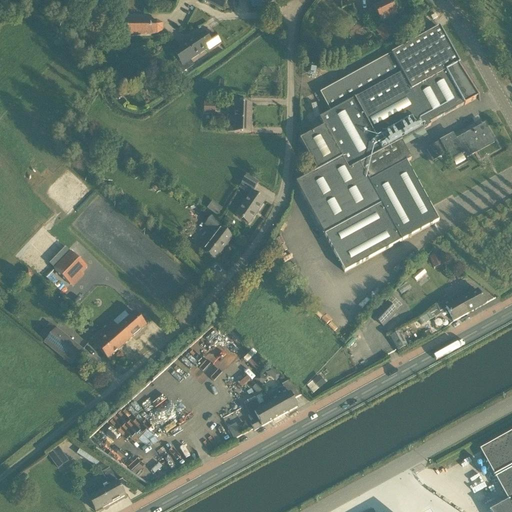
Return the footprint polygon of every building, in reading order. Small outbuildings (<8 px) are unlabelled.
[(227,0),(201,0),(222,11),(227,0)] [(388,0),(373,8),(380,23),(396,15),(388,0)] [(156,35),(157,35),(162,31),(162,25),(161,24),(156,22),(126,21),(127,36),(156,35)] [(405,28),(392,34),(384,25),(375,32),(384,42),(390,37),(393,41),(407,34),(405,28)] [(430,126),(429,123),(455,109),(464,105),(464,106),(465,106),(464,105),(477,98),(480,102),(480,101),(470,85),(468,86),(457,66),(459,65),(439,28),(385,58),(395,77),(330,112),(319,119),(324,127),(299,140),(316,172),(295,183),(344,273),(438,222),(406,162),(411,160),(401,142),(430,126)] [(208,38),(204,33),(174,53),(182,66),(186,71),(194,66),(191,60),(212,46),(214,49),(221,44),(214,34),(208,38)] [(395,77),(385,58),(320,94),(330,112),(395,77)] [(215,102),(204,102),(204,115),(215,115),(215,102)] [(234,133),(250,133),(251,105),(235,104),(234,118),(228,117),(227,127),(234,128),(234,133)] [(465,158),(478,151),(485,148),(484,146),(492,141),(493,143),(494,143),(484,125),(455,141),(452,135),(440,142),(426,150),(432,161),(446,153),(455,170),(468,163),(465,158)] [(246,176),(241,183),(253,191),(258,183),(246,176)] [(251,191),(235,215),(248,224),(264,201),(251,191)] [(220,224),(211,216),(204,225),(213,233),(220,224)] [(207,238),(199,249),(214,260),(232,237),(219,227),(210,240),(207,238)] [(87,268),(70,252),(53,269),(72,287),(84,275),(82,273),(87,268)] [(438,254),(429,257),(432,265),(441,262),(438,254)] [(458,301),(455,302),(455,303),(459,300),(467,314),(485,305),(477,290),(472,293),(469,287),(455,295),(458,301)] [(446,309),(453,322),(467,314),(459,300),(455,303),(455,302),(455,303),(452,297),(436,306),(439,312),(446,309)] [(397,312),(387,302),(372,318),(383,327),(397,312)] [(72,306),(68,309),(74,317),(78,314),(72,306)] [(102,330),(118,350),(146,326),(134,313),(117,327),(112,321),(102,330)] [(82,351),(49,324),(40,335),(46,340),(44,343),(71,365),(82,351)] [(118,350),(102,330),(90,340),(107,360),(118,350)] [(399,332),(390,337),(398,351),(407,346),(399,332)] [(319,375),(312,381),(318,389),(319,389),(326,383),(319,375)] [(283,387),(267,395),(271,403),(272,403),(276,412),(284,408),(287,413),(297,408),(289,393),(296,389),(288,382),(282,385),(283,387)] [(267,395),(263,398),(261,395),(258,396),(272,421),(287,413),(284,408),(276,412),(272,403),(271,403),(267,395)] [(246,417),(254,430),(254,431),(272,421),(258,396),(243,404),(249,416),(246,417)] [(511,511),(511,433),(481,451),(509,502),(492,511),(511,511)] [(57,447),(48,454),(49,457),(52,460),(58,468),(66,462),(64,459),(65,458),(57,447)] [(97,467),(100,462),(79,449),(76,453),(97,467)] [(105,463),(99,467),(102,472),(108,469),(105,463)] [(105,479),(99,483),(87,489),(91,496),(88,498),(95,511),(124,496),(109,469),(108,469),(102,472),(101,473),(105,479)]
